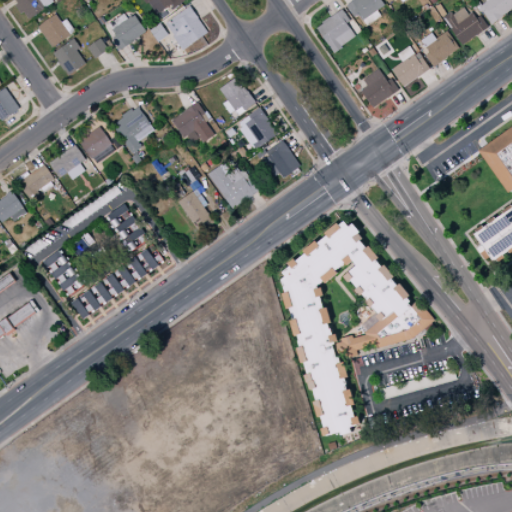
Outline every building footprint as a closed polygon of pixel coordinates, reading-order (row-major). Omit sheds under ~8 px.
[(41,0),(46,7),(29,19),(24,12),(21,14),(15,5),(18,3),(15,0),(41,0)] [(144,0),(186,0),(174,8),(172,4),(157,15),(149,3),(147,4),(144,0)] [(355,17),(346,6),(354,0),(381,0),(385,5),(377,10),(364,20),(360,13),(355,17)] [(482,11),(480,12),(475,5),(479,1),(482,5),(483,5),(483,4),(487,1),(488,0),(511,0),(511,9),(503,15),(504,16),(497,21),(492,24),(482,11)] [(444,5),(450,1),(453,6),(447,9),(444,5)] [(435,7),(440,3),(448,14),(442,18),(435,7)] [(183,50),(173,36),(175,36),(166,23),(186,9),(190,6),(199,18),(198,18),(208,33),(202,37),(183,50)] [(443,18),(452,12),(454,14),(464,7),(469,14),(473,12),(477,18),(480,16),(489,27),(483,31),(477,35),(463,45),(451,29),(443,18)] [(317,28),(323,24),(322,22),(329,17),(331,17),(342,9),(351,21),(347,23),(356,36),(342,46),(343,48),(334,53),(320,33),(317,28)] [(377,10),(381,16),(368,25),(364,20),(377,10)] [(128,18),(124,13),(109,24),(113,29),(128,18)] [(56,14),(62,22),(71,35),(52,48),(38,27),(39,26),(56,14)] [(121,50),(113,39),(117,36),(112,30),(113,29),(128,18),(134,14),(146,31),(132,41),(132,42),(127,45),(121,50)] [(62,22),(67,19),(76,31),(71,35),(62,22)] [(161,23),(169,35),(164,39),(159,42),(150,30),(161,23)] [(447,31),(448,31),(460,48),(439,63),(433,67),(426,56),(430,53),(426,48),(437,40),(436,38),(447,31)] [(437,40),(436,38),(432,32),(421,40),(426,48),(437,40)] [(407,35),(411,41),(407,43),(403,38),(407,35)] [(74,38),(81,48),(77,50),(81,56),(86,63),(69,76),(65,70),(64,71),(59,63),(58,62),(59,61),(53,53),(74,38)] [(87,47),(101,38),(109,49),(103,53),(95,59),(87,47)] [(414,55),(415,54),(409,46),(397,54),(403,62),(414,54),(414,55)] [(369,51),(374,48),(377,53),(372,57),(369,51)] [(423,58),(419,52),(415,55),(418,60),(422,57),(423,58)] [(391,70),(403,62),(414,54),(414,55),(415,55),(418,60),(422,57),(423,58),(430,69),(425,73),(419,77),(418,77),(404,87),(391,70)] [(363,80),(379,69),(388,81),(391,78),(399,90),(394,94),(388,98),(388,97),(373,108),(361,91),(368,86),(363,80)] [(219,89),(237,76),(247,91),(248,91),(256,102),(253,105),(253,104),(251,106),(249,108),(249,107),(247,109),(246,110),(239,114),(237,112),(236,112),(235,110),(228,100),(219,89)] [(0,91),(5,88),(20,108),(2,121),(0,118),(0,91)] [(228,100),(223,104),(230,114),(235,110),(228,100)] [(172,121),(186,111),(185,110),(197,102),(206,113),(201,116),(209,127),(210,127),(215,133),(214,134),(215,135),(203,143),(199,138),(195,131),(188,136),(184,138),(172,121)] [(112,125),(123,118),(121,116),(131,108),(133,111),(138,107),(151,125),(149,126),(134,136),(138,141),(140,144),(141,143),(142,145),(141,146),(142,147),(133,154),(112,125)] [(245,124),(251,120),(248,116),(260,107),(269,119),(268,120),(278,134),(261,147),(245,124)] [(149,126),(153,130),(138,141),(134,136),(149,126)] [(511,190),(508,193),(478,151),(511,126),(511,190)] [(79,141),(100,127),(112,144),(92,159),(79,141)] [(199,138),(192,142),(188,136),(195,131),(199,138)] [(283,140),(301,166),(284,178),(280,172),(269,156),(267,154),(266,152),(283,140)] [(49,163),(75,145),(86,160),(80,163),(67,173),(60,178),(49,163)] [(267,154),(260,159),(257,155),(265,149),(266,152),(267,154)] [(138,153),(140,157),(142,161),(137,164),(132,157),(138,153)] [(280,172),(273,178),(262,162),(269,156),(280,172)] [(233,210),(208,174),(225,162),(231,172),(237,167),(240,172),(244,169),(259,191),(233,210)] [(80,163),(86,171),(73,180),(67,173),(80,163)] [(18,183),(30,175),(44,164),(55,179),(51,182),(41,189),(38,191),(40,194),(31,200),(18,183)] [(180,176),(190,169),(198,179),(189,186),(187,183),(185,184),(180,176)] [(18,183),(16,179),(27,171),(30,175),(18,183)] [(51,182),(54,186),(44,193),(41,189),(51,182)] [(61,224),(116,185),(122,193),(72,229),(61,224)] [(0,220),(0,200),(7,196),(6,194),(11,190),(27,213),(23,216),(22,215),(17,218),(18,219),(14,222),(11,217),(2,223),(0,220)] [(178,202),(193,191),(217,225),(202,236),(178,202)] [(131,253),(127,246),(128,245),(124,240),(123,241),(118,234),(120,234),(116,228),(115,229),(110,223),(112,222),(107,216),(124,204),(127,207),(129,210),(127,211),(131,217),(133,216),(134,218),(137,222),(135,223),(139,228),(141,227),(144,231),(145,234),(144,235),(148,241),(131,253)] [(493,263),(496,261),(497,263),(499,262),(505,257),(503,255),(508,252),(509,254),(511,252),(511,205),(502,212),(503,214),(496,219),(494,217),(487,223),(488,224),(484,228),(482,226),(475,231),(477,233),(474,235),(481,245),(482,246),(478,250),(485,261),(490,258),(493,263)] [(323,436),(321,429),(324,427),(321,416),(318,416),(313,401),(317,400),(313,389),(310,389),(308,382),(307,382),(304,375),(308,374),(304,362),(301,363),(297,347),(300,346),(298,340),(299,340),(298,334),(294,335),(290,320),(293,319),(289,307),(287,308),(282,293),(285,292),(282,280),(285,278),(282,274),(290,267),(288,265),(294,260),(296,262),(305,255),(303,252),(315,242),(318,244),(327,237),(325,234),(337,224),(339,226),(344,222),(349,228),(353,224),(360,233),(359,235),(363,239),(361,242),(367,249),(369,247),(378,258),(377,259),(382,266),(385,264),(395,276),(392,278),(398,285),(400,283),(410,295),(408,297),(411,301),(409,302),(412,305),(419,300),(435,320),(414,339),(377,348),(376,344),(357,350),(358,355),(348,358),(346,352),(339,354),(341,362),(344,361),(348,376),(345,377),(347,384),(346,384),(348,389),(351,388),(355,404),(352,405),(355,417),(359,416),(361,424),(358,425),(358,426),(351,427),(352,432),(341,435),(340,432),(328,436),(327,435),(323,436)] [(23,251),(40,239),(50,244),(34,256),(23,251)] [(71,302),(153,244),(164,261),(158,265),(159,266),(158,267),(153,271),(152,269),(147,273),(148,274),(146,276),(142,279),(141,277),(135,281),(137,282),(134,284),(131,287),(129,285),(124,289),(125,290),(123,292),(119,295),(118,293),(112,297),(113,299),(111,300),(107,303),(106,301),(100,305),(101,307),(100,308),(95,311),(94,310),(89,313),(90,315),(88,317),(84,320),(80,314),(74,307),(71,302)] [(43,261),(59,249),(63,256),(65,255),(69,261),(67,262),(71,267),(73,266),(77,272),(76,273),(79,279),(81,278),(85,285),(69,296),(68,294),(65,290),(64,291),(59,285),(61,284),(57,279),(56,280),(54,278),(51,273),(53,272),(49,267),(47,268),(46,267),(43,261)] [(0,279),(2,277),(3,278),(10,273),(16,282),(0,293),(0,279)] [(0,324),(1,324),(1,323),(10,316),(11,317),(31,303),(30,302),(33,299),(42,311),(39,313),(38,313),(18,327),(19,328),(17,330),(17,331),(9,336),(8,335),(0,340),(0,324)] [(379,389),(454,369),(457,380),(382,400),(379,389)]
